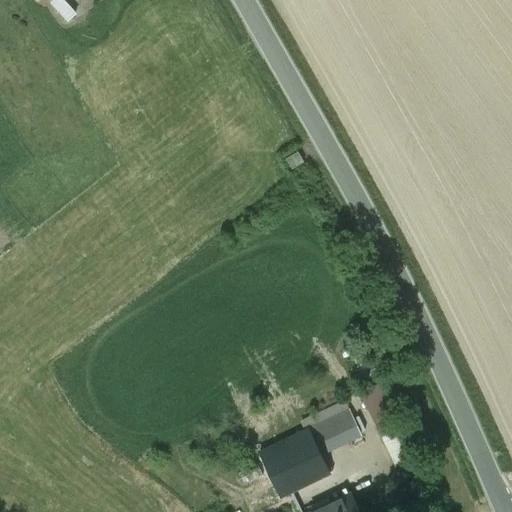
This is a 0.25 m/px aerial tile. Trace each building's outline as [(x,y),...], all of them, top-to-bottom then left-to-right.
[(298,153),(286,159),(292,170),(304,163),(298,153)] [(368,389),(381,431),(402,425),(388,383),(368,389)] [(344,401),(313,416),(318,425),(324,439),(313,444),(318,454),(360,434),(344,401)] [(318,425),(267,449),(274,463),(313,444),(324,439),(318,425)] [(313,444),(274,463),(288,492),(327,473),(318,454),(313,444)] [(356,511),(349,496),(314,511),(356,511)]
